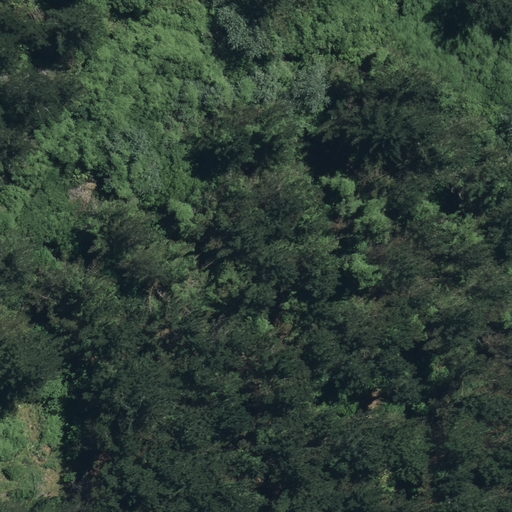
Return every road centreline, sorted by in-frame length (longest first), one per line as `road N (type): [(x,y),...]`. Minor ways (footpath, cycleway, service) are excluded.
road 1 (track): [(0,321),(211,239),(511,240)]
road 2 (track): [(250,0),(92,32),(0,142)]
